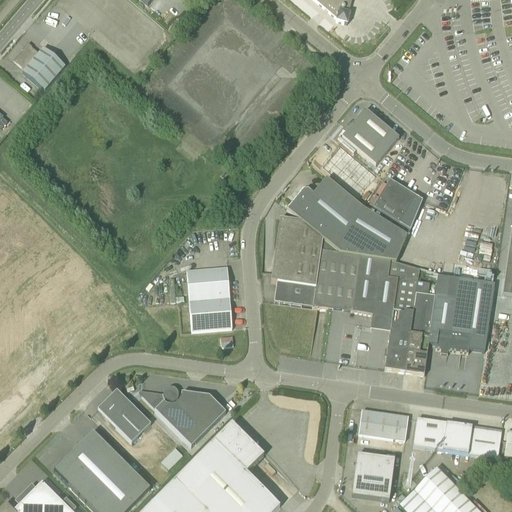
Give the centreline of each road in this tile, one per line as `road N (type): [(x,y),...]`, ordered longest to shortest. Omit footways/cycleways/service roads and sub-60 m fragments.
road 1 (residential): [(255,374),(250,219),(364,78)]
road 2 (residential): [(255,374),(130,360),(109,367),(0,470)]
road 3 (residential): [(511,165),(448,150),(364,78)]
road 4 (residential): [(511,411),(338,386)]
road 5 (unknown): [(479,160),(442,250),(407,254)]
road 6 (residential): [(312,511),(331,468),(338,386)]
road 7 (residential): [(364,78),(269,0)]
